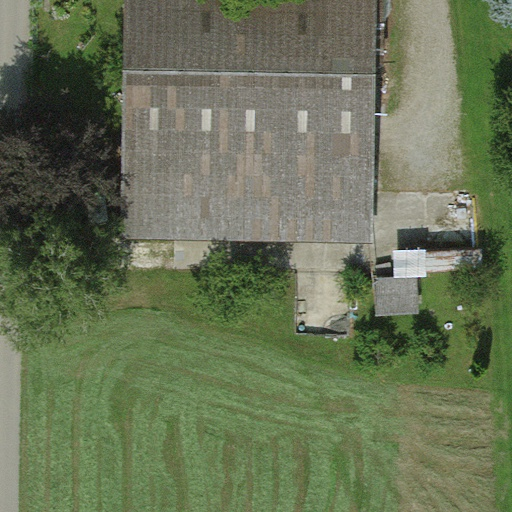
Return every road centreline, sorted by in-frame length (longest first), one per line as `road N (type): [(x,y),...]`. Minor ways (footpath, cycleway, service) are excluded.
road 1 (track): [(5,511),(14,0)]
road 2 (track): [(419,0),(414,120),(393,244)]
